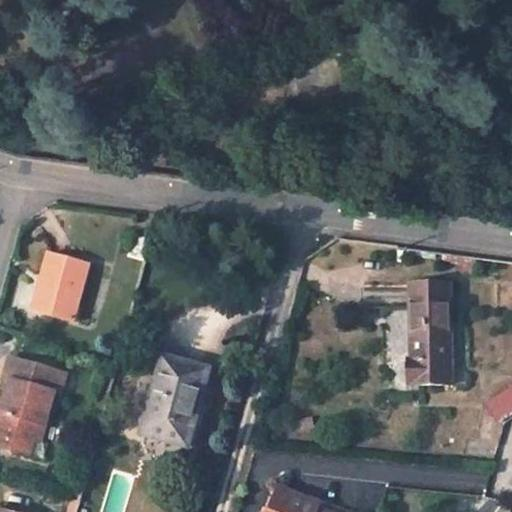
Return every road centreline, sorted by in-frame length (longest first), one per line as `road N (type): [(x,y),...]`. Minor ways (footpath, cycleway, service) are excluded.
road 1 (unclassified): [(27,178),(511,241)]
road 2 (unknown): [(253,511),(255,495),(273,478),(304,473),(511,493)]
road 3 (unknown): [(314,215),(261,372)]
